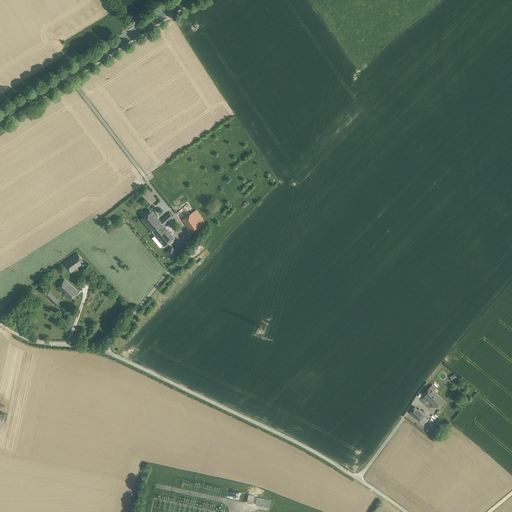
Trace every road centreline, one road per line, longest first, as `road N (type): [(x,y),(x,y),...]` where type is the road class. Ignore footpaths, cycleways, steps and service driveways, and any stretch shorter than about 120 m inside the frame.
road 1 (unclassified): [(0,323),(28,339),(104,351),(282,434),(403,511)]
road 2 (primary): [(183,0),(0,116)]
